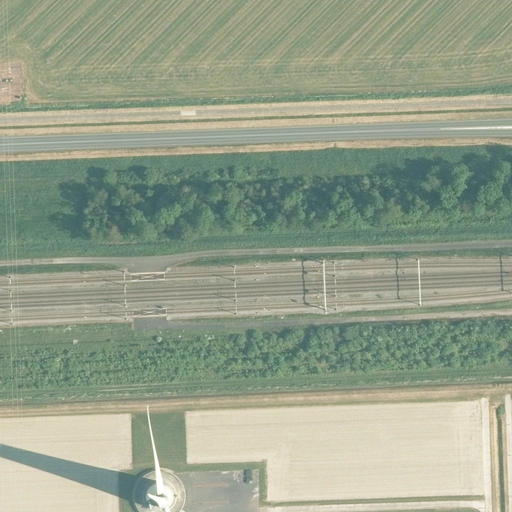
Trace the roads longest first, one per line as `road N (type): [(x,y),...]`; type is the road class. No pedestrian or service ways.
road 1 (trunk): [(317,135),(0,146)]
road 2 (trunk): [(511,124),(317,135)]
road 3 (trunk): [(317,135),(511,135)]
